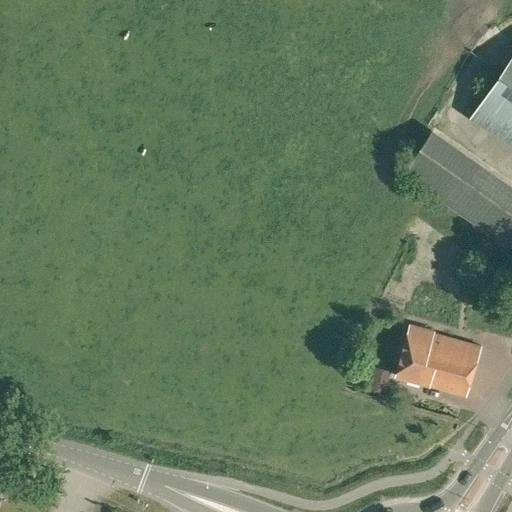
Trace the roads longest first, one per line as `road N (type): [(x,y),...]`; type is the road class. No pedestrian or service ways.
road 1 (tertiary): [(147,482),(0,438)]
road 2 (primary): [(511,418),(434,511)]
